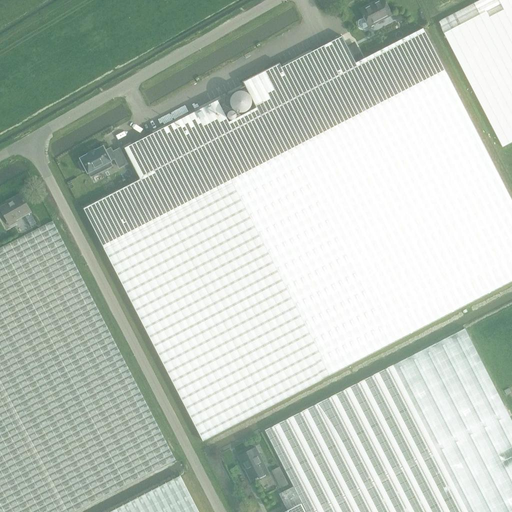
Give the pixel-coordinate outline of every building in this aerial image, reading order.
[(360,12),(363,18),(359,21),(358,23),(358,25),(359,27),(361,29),(363,30),(391,15),(383,0),(379,0),(373,3),(374,4),(360,12)] [(511,0),(481,0),(439,22),(503,148),(511,143),(511,0)] [(394,17),(397,23),(404,19),(401,13),(394,17)] [(83,209),(203,441),(352,364),(511,282),(511,202),(423,28),(355,63),(341,36),(281,67),(279,63),(242,82),(245,86),(123,148),(140,180),(83,209)] [(363,59),(359,51),(352,54),(356,63),(363,59)] [(103,147),(80,159),(81,161),(78,163),(83,172),(86,170),(87,173),(88,173),(91,177),(112,166),(109,162),(110,161),(114,158),(119,168),(127,164),(119,149),(112,153),(110,149),(105,151),(103,147)] [(0,208),(10,226),(16,223),(15,221),(31,213),(20,195),(12,199),(13,201),(0,208)] [(0,511),(75,511),(175,461),(114,341),(52,221),(0,248),(0,511)] [(511,511),(511,420),(465,329),(265,431),(294,487),(280,494),(288,511),(286,511),(511,511)] [(256,448),(239,457),(252,482),(269,473),(256,448)] [(198,511),(180,476),(109,511),(198,511)]
